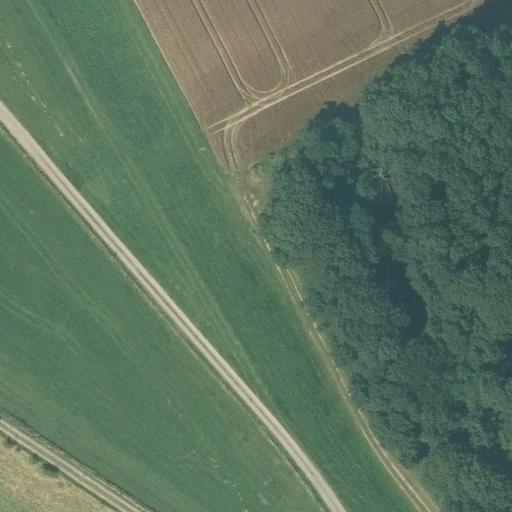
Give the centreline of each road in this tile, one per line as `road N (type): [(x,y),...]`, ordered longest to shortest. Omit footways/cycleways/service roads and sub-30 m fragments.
road 1 (track): [(334,511),(296,454),(0,109)]
road 2 (track): [(427,511),(358,410),(227,163)]
road 3 (track): [(132,511),(0,423)]
